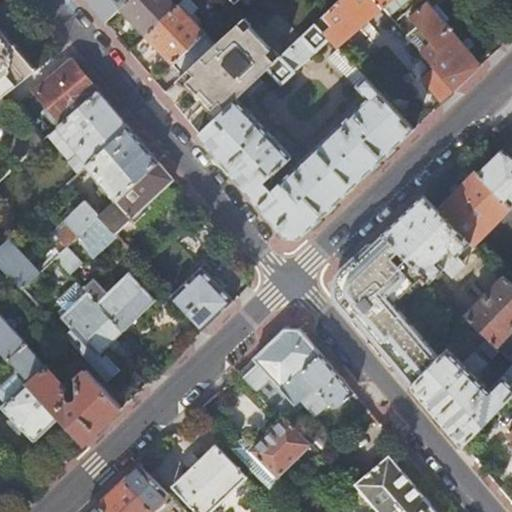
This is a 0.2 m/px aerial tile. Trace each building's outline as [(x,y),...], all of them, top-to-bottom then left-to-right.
[(87,0),(105,20),(119,6),(125,0),(87,0)] [(177,5),(172,0),(125,0),(119,6),(146,34),(177,5)] [(196,6),(190,0),(182,0),(177,5),(146,34),(183,74),(186,71),(218,42),(189,13),(196,6)] [(315,23),(329,38),(338,46),(384,5),(380,0),(351,0),(344,7),(338,1),(315,23)] [(437,66),(456,88),(482,63),(427,0),(426,0),(409,15),(417,24),(408,33),(437,66)] [(406,12),(400,5),(391,13),(397,20),(406,12)] [(0,96),(38,67),(0,23),(0,96)] [(282,82),(329,38),(315,23),(273,63),(268,67),(282,82)] [(244,32),(236,25),(218,42),(186,71),(191,76),(188,80),(196,88),(199,91),(203,95),(206,99),(215,107),(218,104),(223,110),(237,96),(268,67),(273,63),(266,55),(270,51),(248,28),(244,32)] [(359,83),(366,76),(339,47),(330,56),(357,85),(359,83)] [(99,90),(73,59),(36,89),(63,121),(99,90)] [(442,101),(456,88),(437,66),(423,79),(442,101)] [(183,74),(177,78),(182,83),(183,84),(185,83),(188,80),(191,76),(186,71),(183,74)] [(303,234),(414,128),(366,76),(359,83),(370,95),(274,187),(267,179),(293,155),(237,96),(223,110),(215,117),(200,132),(287,235),(303,234)] [(188,80),(185,83),(191,89),(193,89),(196,88),(188,80)] [(129,125),(99,90),(63,121),(53,131),(49,134),(68,156),(78,147),(91,161),(129,125)] [(211,110),(215,107),(206,99),(205,101),(205,104),(211,110)] [(211,113),(215,117),(223,110),(218,104),(215,107),(211,110),(210,111),(211,113)] [(49,134),(53,131),(37,113),(28,121),(44,139),(49,134)] [(28,121),(27,120),(4,140),(21,159),(44,139),(28,121)] [(158,160),(129,125),(91,161),(87,165),(112,195),(97,209),(86,199),(66,218),(72,225),(60,237),(63,240),(51,252),(55,258),(56,257),(68,245),(77,237),(81,233),(101,214),(158,160)] [(476,171),(511,206),(511,204),(511,157),(503,148),(476,171)] [(173,178),(158,160),(101,214),(116,230),(116,231),(119,235),(124,240),(140,225),(136,221),(146,211),(143,207),(173,178)] [(476,171),(437,208),(470,241),(473,243),(511,206),(476,171)] [(437,208),(423,194),(383,233),(431,280),(443,268),(451,275),(462,265),(455,257),(470,241),(437,208)] [(203,212),(197,206),(181,219),(187,226),(190,223),(203,212)] [(477,248),(511,213),(511,207),(511,206),(473,243),(477,248)] [(190,223),(187,226),(175,236),(194,257),(221,234),(203,212),(190,223)] [(116,230),(101,214),(81,233),(95,249),(116,230)] [(116,231),(116,230),(95,249),(100,253),(119,235),(116,231)] [(95,249),(81,233),(77,237),(96,257),(100,253),(95,249)] [(431,280),(383,233),(340,274),(339,297),(413,384),(447,348),(405,306),(431,280)] [(11,238),(0,248),(0,260),(24,287),(29,283),(41,271),(11,238)] [(68,245),(56,257),(72,273),(84,262),(68,245)] [(173,284),(168,288),(205,328),(233,301),(202,266),(177,288),(173,284)] [(95,277),(84,287),(88,291),(124,330),(157,298),(131,272),(109,292),(95,277)] [(511,282),(505,275),(465,314),(472,321),(501,350),(511,360),(511,282)] [(29,283),(24,287),(45,310),(56,300),(44,287),(38,292),(29,283)] [(102,351),(124,330),(88,291),(63,315),(73,326),(77,323),(102,351)] [(28,343),(0,311),(0,348),(5,354),(28,379),(29,380),(40,370),(25,354),(26,352),(23,348),(28,343)] [(501,350),(472,321),(463,331),(493,359),(501,350)] [(258,361),(243,375),(256,388),(269,375),(294,402),(299,398),(313,414),(329,400),(334,406),(353,390),(301,328),(284,327),(253,357),(258,361)] [(64,347),(58,353),(69,363),(75,358),(64,347)] [(462,362),(447,348),(413,384),(463,444),(510,396),(511,393),(511,364),(490,387),(476,374),(486,361),(474,350),(462,362)] [(48,363),(40,370),(29,380),(60,415),(84,441),(90,436),(123,404),(87,366),(78,376),(79,392),(78,394),(77,396),(75,397),(73,397),(72,396),(70,395),(69,394),(68,384),(48,363)] [(60,415),(29,380),(28,379),(2,405),(35,439),(60,415)] [(311,442),(284,415),(255,445),(247,438),(241,438),(232,447),(273,490),(285,480),(279,474),(311,442)] [(216,442),(173,483),(200,511),(207,511),(247,475),(216,442)] [(380,511),(439,511),(424,494),(389,455),(357,482),(382,511),(380,511)] [(142,463),(89,511),(147,511),(169,492),(142,463)]
